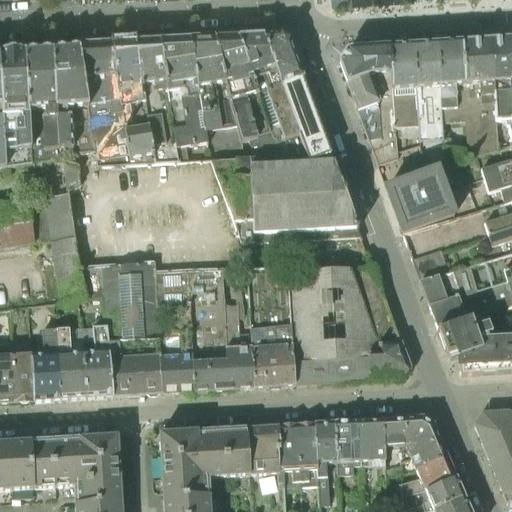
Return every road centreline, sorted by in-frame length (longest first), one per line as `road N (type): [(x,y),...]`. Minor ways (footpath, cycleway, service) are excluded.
road 1 (residential): [(0,423),(444,400)]
road 2 (residential): [(312,23),(444,400)]
road 3 (residential): [(290,3),(0,21)]
road 4 (residential): [(312,23),(332,30),(511,20)]
road 5 (residential): [(488,511),(444,400)]
